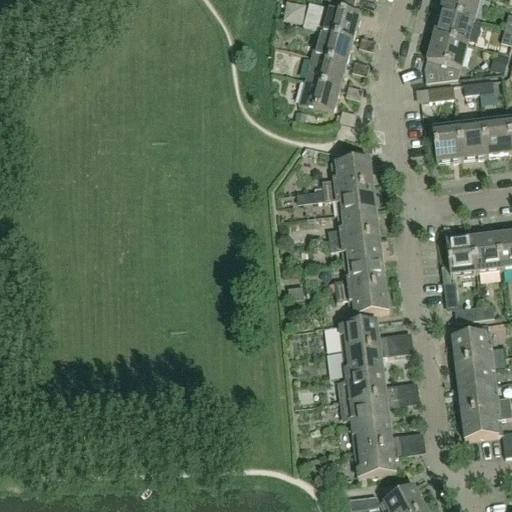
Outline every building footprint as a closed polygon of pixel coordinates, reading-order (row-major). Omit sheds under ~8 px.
[(360,0),(365,1),(365,0),(329,0),(328,4),(353,11),(356,0),(360,0)] [(474,25),(481,1),(476,0),(444,0),(440,16),(474,25)] [(353,46),(360,21),(325,12),(319,37),(353,46)] [(299,15),(296,26),(313,30),(316,19),(299,15)] [(468,50),(474,25),(440,16),(433,40),(468,50)] [(511,50),(511,47),(511,35),(505,33),(501,48),(511,50)] [(347,70),(353,46),(319,37),(312,61),(347,70)] [(461,75),(468,50),(433,40),(426,65),(430,66),(428,75),(430,88),(458,84),(460,74),(461,75)] [(373,57),(376,46),(361,43),(359,53),(373,57)] [(299,79),(303,63),(278,57),(274,74),(299,79)] [(508,63),(495,60),(491,73),(504,77),(508,63)] [(340,95),(347,70),(312,61),(306,85),(340,95)] [(366,81),(369,71),(355,67),(352,78),(366,81)] [(333,120),(340,95),(306,85),(299,110),(333,120)] [(494,97),(493,86),(478,88),(479,99),(494,97)] [(479,99),(478,88),(463,90),(465,101),(479,99)] [(360,106),(363,95),(348,91),(346,102),(360,106)] [(455,104),(453,91),(427,94),(429,107),(455,104)] [(296,115),(294,124),(304,127),(306,118),(296,115)] [(353,130),(356,119),(342,116),(339,126),(353,130)] [(511,159),(511,157),(508,124),(483,127),(487,162),(511,159)] [(487,162),(483,127),(458,130),(462,165),(487,162)] [(462,165),(458,130),(432,133),(437,169),(462,165)] [(373,191),(369,165),(332,169),(334,185),(322,187),(322,192),(323,197),(373,191)] [(376,216),(373,191),(323,197),(324,207),(336,206),(338,220),(376,216)] [(315,198),(311,198),(313,209),(324,207),(323,197),(315,198)] [(379,241),(376,216),(338,220),(340,235),(328,237),(329,247),(379,241)] [(511,273),(511,237),(497,240),(501,275),(511,273)] [(501,275),(497,240),(472,243),(476,278),(501,275)] [(382,266),(379,241),(329,247),(330,257),(342,256),(344,271),(382,266)] [(476,278),(472,243),(446,246),(450,281),(476,278)] [(385,291),(382,266),(344,271),(346,285),(334,287),(335,297),(385,291)] [(388,317),(385,291),(335,297),(336,307),(349,306),(351,322),(388,317)] [(456,296),(445,298),(446,305),(447,310),(458,309),(456,296)] [(494,323),(492,311),(480,312),(482,325),(494,323)] [(482,325),(480,312),(454,315),(456,328),(482,325)] [(379,342),(377,326),(339,331),(342,357),(392,351),(391,341),(379,342)] [(491,354),(489,338),(452,343),(455,369),(505,363),(504,353),(491,354)] [(383,378),(381,363),(393,361),(392,351),(342,357),(345,382),(383,378)] [(496,389),(494,375),(506,373),(505,363),(455,369),(458,394),(496,389)] [(333,365),(334,386),(343,386),(342,364),(333,365)] [(385,392),(383,378),(345,382),(346,389),(342,390),(339,393),(341,405),(341,408),(398,401),(397,391),(385,392)] [(497,404),(496,389),(458,394),(461,419),(511,413),(510,405),(510,403),(497,404)] [(389,428),(387,413),(400,411),(398,401),(341,408),(341,411),(342,411),(343,423),(346,426),(351,426),(352,432),(389,428)] [(502,440),(500,425),(511,423),(511,420),(511,413),(461,419),(464,445),(502,440)] [(391,442),(389,428),(352,432),(355,457),(405,451),(403,441),(391,442)] [(511,462),(511,438),(502,440),(505,463),(511,462)] [(396,479),(394,463),(406,461),(405,451),(355,457),(358,483),(396,479)] [(424,511),(413,492),(380,509),(381,511),(424,511)]
